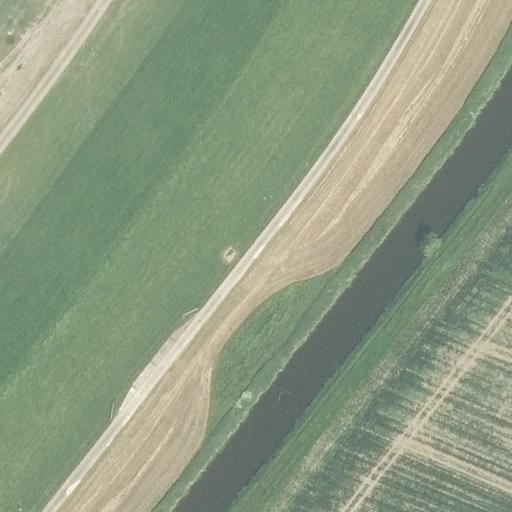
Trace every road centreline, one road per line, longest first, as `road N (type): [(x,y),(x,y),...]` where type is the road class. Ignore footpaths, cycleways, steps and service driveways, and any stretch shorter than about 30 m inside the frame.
road 1 (track): [(425,0),(312,180),(50,511)]
road 2 (track): [(0,138),(102,0)]
